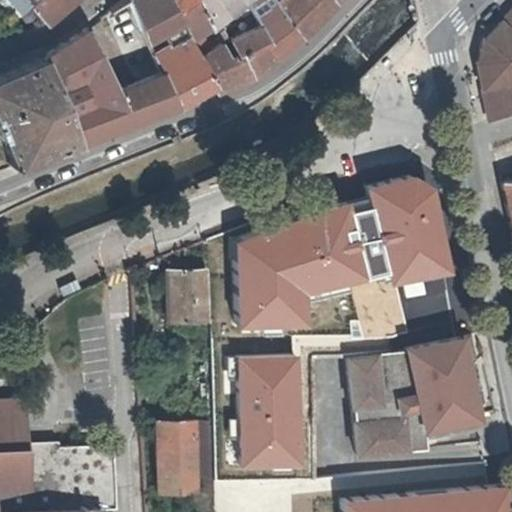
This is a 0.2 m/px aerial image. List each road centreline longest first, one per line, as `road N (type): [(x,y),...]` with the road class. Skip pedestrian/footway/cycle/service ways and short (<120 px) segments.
road 1 (residential): [(0,190),(248,89),(284,67),(352,0)]
road 2 (secondary): [(442,39),(511,371)]
